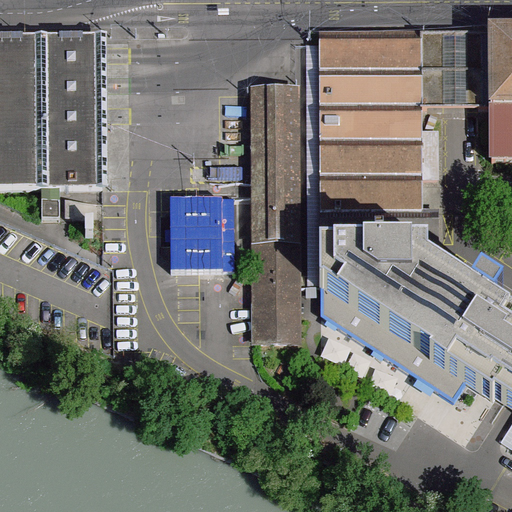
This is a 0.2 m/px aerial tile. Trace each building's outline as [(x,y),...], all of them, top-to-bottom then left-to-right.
[(456,37),(422,38),(423,113),(458,113),(492,113),(491,37),(456,37)] [(511,37),(491,37),(492,113),(511,112),(511,37)] [(322,215),(323,253),(428,253),(439,253),(439,215),(422,215),(423,182),(439,183),(438,137),(422,137),(423,113),(422,38),(321,39),(321,49),(321,96),(322,215)] [(0,193),(102,193),(107,193),(106,118),(106,89),(106,56),(106,39),(0,40),(0,193)] [(298,214),(297,96),(254,96),(255,186),(254,197),(256,308),(256,347),(299,347),(299,278),(298,214)] [(511,112),(492,113),(492,164),(511,163),(511,112)] [(200,197),(172,197),(172,270),(200,270),(200,249),(200,234),(200,229),(200,211),(200,197)] [(236,270),(235,197),(200,197),(200,211),(200,229),(200,234),(200,249),(200,270),(236,270)] [(59,206),(41,205),(41,223),(59,224),(59,206)] [(323,253),(322,215),(298,214),(299,278),(323,291),(323,253)] [(93,240),(93,223),(83,223),(83,239),(93,240)] [(428,253),(323,253),(323,291),(326,293),(339,302),(327,321),(366,347),(404,373),(418,352),(459,287),(428,267),(428,253)] [(477,299),(459,287),(418,352),(433,362),(432,365),(493,404),(496,401),(511,412),(511,320),(490,307),(489,310),(475,301),(477,299)]
